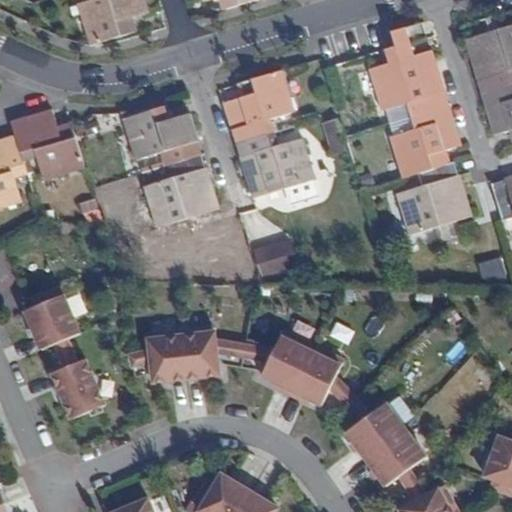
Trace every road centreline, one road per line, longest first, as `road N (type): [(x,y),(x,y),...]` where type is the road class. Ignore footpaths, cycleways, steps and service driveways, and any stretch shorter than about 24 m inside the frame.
road 1 (residential): [(56,490),(175,437),(270,432),(342,511)]
road 2 (residential): [(374,0),(195,53)]
road 3 (residential): [(488,167),(437,0)]
road 4 (residential): [(195,53),(113,76),(53,70)]
road 5 (residential): [(0,356),(56,490)]
road 6 (residential): [(232,182),(195,53)]
